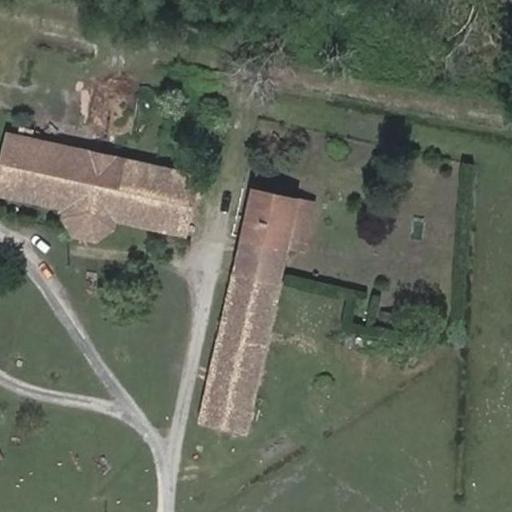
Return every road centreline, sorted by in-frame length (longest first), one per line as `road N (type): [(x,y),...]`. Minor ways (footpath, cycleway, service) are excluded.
road 1 (track): [(167,511),(208,261),(0,232)]
road 2 (track): [(125,408),(14,234)]
road 3 (track): [(0,378),(125,408),(157,442)]
